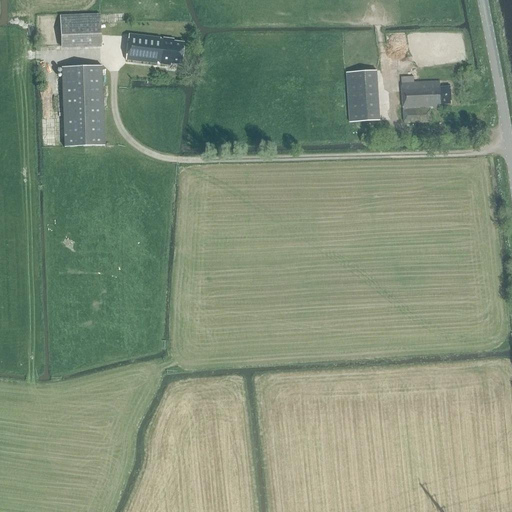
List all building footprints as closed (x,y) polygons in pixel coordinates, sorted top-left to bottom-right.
[(99,15),(58,16),(58,46),(100,45),(99,15)] [(180,65),(183,43),(173,42),(173,40),(163,38),(162,40),(159,40),(160,38),(128,34),(125,60),(157,64),(157,62),(160,62),(159,64),(167,65),(167,63),(180,65)] [(104,146),(101,66),(62,68),(64,148),(104,146)] [(376,70),(345,71),(348,122),(379,121),(376,70)] [(413,83),(413,77),(402,78),(404,124),(431,122),(430,109),(439,108),(438,105),(451,104),(450,87),(440,88),(439,82),(413,83)]
